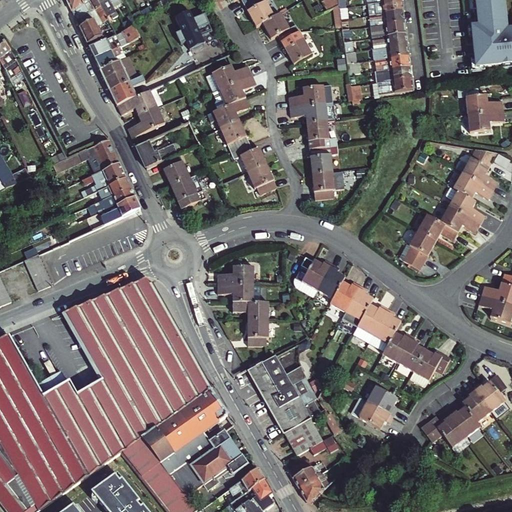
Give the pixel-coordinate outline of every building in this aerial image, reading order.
[(68,0),(71,5),(78,20),(91,13),(82,0),(68,0)] [(82,0),(91,13),(98,26),(109,19),(98,0),(82,0)] [(274,17),(264,0),(252,0),(244,5),(256,27),(262,24),(274,17)] [(323,0),(326,9),(340,5),(338,0),(323,0)] [(342,19),(349,18),(346,0),(340,0),(341,6),(334,7),(337,28),(343,27),(342,19)] [(368,15),(403,11),(401,0),(400,0),(367,4),(368,15)] [(475,50),(473,51),(475,67),(511,63),(511,30),(507,31),(507,29),(503,0),(472,0),(475,25),(471,25),(473,43),(474,43),(475,50)] [(177,32),(182,43),(187,41),(191,49),(207,42),(204,35),(215,29),(207,13),(196,18),(192,11),(178,17),(183,29),(177,32)] [(370,27),(404,22),(403,11),(368,15),(370,27)] [(98,26),(91,13),(78,20),(90,44),(104,37),(98,26)] [(262,24),(271,40),(278,37),(281,43),(300,33),(296,26),(289,29),(280,14),(274,17),(262,24)] [(404,22),(370,27),(371,37),(406,33),(404,22)] [(116,31),(112,24),(107,26),(111,33),(116,31)] [(130,42),(141,36),(135,25),(128,28),(124,30),(130,42)] [(312,55),(300,33),(281,43),(294,65),(312,55)] [(373,49),(407,44),(406,33),(371,37),(373,49)] [(110,44),(108,39),(91,47),(97,58),(123,45),(121,42),(118,43),(117,41),(110,44)] [(0,63),(3,68),(4,70),(8,76),(9,79),(11,83),(25,77),(16,58),(15,59),(14,57),(0,40),(0,63)] [(374,60),(409,56),(407,44),(373,49),(374,60)] [(125,49),(123,45),(97,58),(102,70),(119,62),(116,57),(123,53),(121,50),(125,49)] [(376,72),(410,67),(409,56),(374,60),(376,72)] [(119,62),(102,70),(118,104),(137,95),(121,61),(119,62)] [(351,75),(361,74),(359,62),(349,64),(351,75)] [(247,69),(234,76),(229,66),(210,75),(204,78),(211,93),(218,91),(250,76),(247,69)] [(377,82),(412,78),(410,67),(376,72),(377,82)] [(240,90),(254,83),(250,76),(218,91),(211,93),(219,110),(221,109),(225,107),(244,99),(240,90)] [(379,94),(413,90),(412,78),(377,82),(379,94)] [(332,94),(324,95),(323,85),(301,88),(302,99),(288,100),(289,108),(289,110),(326,106),(333,105),(332,94)] [(361,96),(360,85),(352,86),(354,97),(361,96)] [(123,115),(135,110),(139,117),(157,108),(149,90),(137,95),(118,104),(123,115)] [(485,106),(484,98),(461,100),(463,117),(501,113),(500,104),(485,106)] [(209,122),(214,120),(218,130),(239,120),(235,111),(247,105),(244,99),(225,107),(221,109),(219,110),(212,113),(206,116),(209,122)] [(328,123),(335,123),(333,105),(326,106),(289,110),(290,116),(304,115),(305,126),(328,123)] [(165,125),(157,108),(139,117),(142,124),(129,129),(134,140),(165,125)] [(501,113),(463,117),(464,133),(487,131),(486,123),(502,121),(501,113)] [(250,143),(239,120),(218,130),(229,153),(250,143)] [(441,133),(440,126),(433,122),(428,128),(429,135),(436,139),(441,133)] [(338,148),(337,138),(330,139),(328,123),(305,126),(308,151),(309,151),(338,148)] [(150,141),(137,147),(147,169),(160,163),(179,154),(174,143),(157,150),(156,147),(153,149),(150,141)] [(108,142),(92,149),(97,161),(102,172),(118,165),(108,142)] [(229,153),(233,160),(241,156),(248,172),(267,163),(260,147),(253,151),(250,143),(229,153)] [(338,148),(309,151),(312,176),(334,174),(332,157),(339,156),(338,148)] [(76,157),(79,162),(80,165),(88,161),(90,164),(97,161),(92,149),(76,157)] [(483,177),(495,155),(472,151),(460,174),(492,192),(496,185),(483,177)] [(190,177),(179,154),(160,163),(170,186),(190,177)] [(17,184),(0,156),(0,181),(5,190),(17,184)] [(67,167),(79,162),(76,157),(65,162),(67,167)] [(248,172),(255,188),(257,188),(260,195),(278,187),(267,163),(248,172)] [(100,191),(125,180),(118,165),(102,172),(80,182),(82,186),(89,183),(91,185),(103,179),(105,183),(98,186),(100,191)] [(312,176),(315,203),(334,201),(334,193),(336,193),(334,174),(312,176)] [(475,193),(488,200),(492,192),(460,174),(451,189),(454,191),(471,200),(475,193)] [(197,193),(190,177),(170,186),(182,211),(204,200),(201,192),(197,193)] [(98,199),(100,202),(105,200),(129,189),(125,180),(100,191),(98,192),(101,198),(98,199)] [(451,189),(448,187),(444,195),(445,198),(450,201),(447,207),(480,225),(485,216),(473,209),(476,203),(471,200),(454,191),(451,189)] [(105,211),(134,199),(129,189),(105,200),(108,206),(103,208),(105,211)] [(100,220),(76,231),(79,238),(139,211),(136,205),(134,199),(105,211),(98,215),(100,220)] [(447,207),(444,213),(439,223),(459,234),(462,228),(475,235),(480,225),(447,207)] [(444,213),(439,210),(436,216),(434,220),(439,223),(444,213)] [(436,216),(428,212),(426,216),(434,220),(436,216)] [(434,220),(426,216),(418,231),(437,241),(440,235),(454,243),(459,234),(439,223),(434,220)] [(411,249),(404,262),(421,271),(437,241),(418,231),(409,247),(411,249)] [(38,256),(24,262),(27,269),(41,263),(38,256)] [(316,265),(306,260),(302,268),(311,273),(316,265)] [(318,261),(316,265),(311,273),(310,275),(303,271),(298,281),(320,293),(321,292),(336,266),(328,261),(326,265),(318,261)] [(30,275),(44,269),(41,263),(27,269),(30,275)] [(336,266),(321,292),(336,301),(347,283),(350,278),(341,273),(343,270),(336,266)] [(236,276),(221,275),(221,285),(257,286),(258,268),(237,267),(236,276)] [(44,269),(30,275),(33,281),(46,275),(44,269)] [(511,274),(506,273),(502,285),(511,288),(511,274)] [(36,287),(49,282),(46,275),(33,281),(36,287)] [(64,381),(38,396),(86,478),(123,453),(141,440),(210,392),(212,391),(151,284),(145,281),(57,316),(97,386),(75,400),(64,381)] [(317,300),(320,293),(298,281),(298,286),(301,291),(317,300)] [(49,282),(36,287),(38,293),(52,287),(49,282)] [(356,284),(354,287),(347,283),(336,301),(334,305),(349,314),(364,288),(356,284)] [(221,296),(236,296),(235,303),(263,304),(264,286),(257,286),(221,285),(221,296)] [(499,292),(487,288),(484,297),(511,306),(511,288),(502,285),(499,292)] [(368,295),(370,291),(364,288),(349,314),(364,322),(373,305),(376,300),(368,295)] [(481,307),(493,311),(490,318),(510,325),(511,320),(511,306),(484,297),(481,307)] [(0,310),(10,306),(7,300),(0,303),(0,310)] [(235,303),(235,315),(251,316),(251,322),(272,322),(272,304),(263,304),(235,303)] [(384,306),(381,310),(373,305),(364,322),(356,336),(372,345),(376,337),(391,310),(384,306)] [(397,319),(399,315),(391,310),(376,337),(372,345),(387,353),(388,352),(400,329),(404,323),(397,319)] [(271,341),(272,322),(251,322),(250,348),(269,349),(269,341),(271,341)] [(411,330),(409,333),(400,329),(388,352),(403,360),(418,333),(411,330)] [(424,341),(426,337),(418,333),(403,360),(420,368),(432,346),(424,341)] [(4,338),(0,339),(0,449),(15,476),(33,506),(36,511),(38,511),(86,478),(38,396),(4,338)] [(417,374),(430,381),(439,365),(448,369),(456,355),(442,347),(440,351),(432,346),(420,368),(417,374)] [(249,370),(287,433),(312,417),(276,357),(250,369),(249,370)] [(505,388),(497,377),(491,381),(500,393),(505,388)] [(388,403),(393,394),(370,382),(361,397),(389,413),(393,405),(388,403)] [(509,411),(505,405),(506,404),(489,383),(482,389),(479,385),(473,389),(492,415),(498,422),(502,419),(501,417),(509,411)] [(473,389),(467,394),(470,398),(462,404),(465,408),(478,426),(492,415),(473,389)] [(225,419),(226,417),(210,392),(141,440),(169,476),(172,473),(176,477),(188,466),(210,447),(203,437),(225,419)] [(380,416),(385,419),(389,413),(361,397),(355,394),(346,410),(375,425),(380,416)] [(456,414),(454,411),(448,415),(467,439),(481,428),(478,426),(465,408),(456,414)] [(448,415),(441,421),(444,425),(440,428),(437,424),(434,421),(422,430),(422,432),(423,434),(424,437),(425,440),(431,446),(442,438),(452,451),(467,439),(448,415)] [(287,433),(291,440),(303,433),(308,440),(312,447),(314,445),(325,439),(312,417),(287,433)] [(422,432),(422,430),(419,432),(430,448),(431,446),(425,440),(424,437),(423,434),(422,432)] [(296,447),(308,440),(303,433),(291,440),(296,447)] [(208,493),(219,485),(216,482),(222,478),(226,483),(247,467),(236,452),(223,435),(210,447),(188,466),(208,493)] [(318,452),(329,445),(325,439),(314,445),(318,452)] [(141,440),(123,453),(168,511),(196,511),(173,480),(169,476),(141,440)] [(300,454),(312,447),(308,440),(296,447),(300,454)] [(337,441),(337,440),(331,444),(334,449),(341,445),(337,441)] [(0,449),(0,507),(3,511),(24,511),(33,506),(15,476),(0,449)] [(315,456),(291,470),(301,487),(323,474),(322,473),(324,471),(315,456)] [(324,474),(323,474),(301,487),(308,500),(315,501),(334,481),(331,479),(327,479),(324,482),(322,480),(331,473),(329,469),(324,474)] [(235,502),(236,501),(247,494),(264,482),(257,471),(220,497),(224,502),(231,497),(235,502)] [(146,511),(118,476),(91,495),(105,511),(146,511)] [(265,511),(265,510),(272,506),(268,498),(272,495),(264,482),(247,494),(260,511),(265,511)] [(260,511),(247,494),(236,501),(239,504),(233,508),(235,511),(260,511)]
